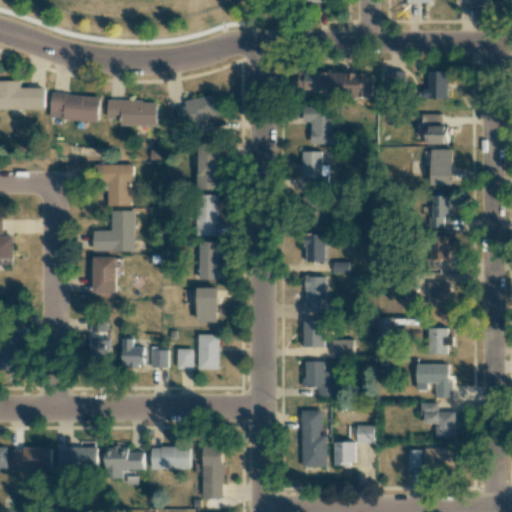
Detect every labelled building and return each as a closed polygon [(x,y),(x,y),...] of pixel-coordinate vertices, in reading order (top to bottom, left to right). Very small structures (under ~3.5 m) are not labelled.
[(299,93),(372,95),(373,74),(300,71),(299,93)] [(406,92),(405,71),(387,72),(388,93),(406,92)] [(447,97),(447,83),(451,83),(450,71),(426,72),(426,98),(447,97)] [(45,88),(21,87),(21,81),(0,80),(0,109),(44,110),(45,88)] [(99,122),(100,96),(51,94),(49,119),(99,122)] [(219,117),(214,94),(184,101),(185,106),(175,108),(180,127),(219,117)] [(157,101),(108,100),(107,118),(121,119),(121,125),(157,125),(157,101)] [(310,144),(339,145),(339,130),(332,129),(332,107),(303,106),(302,122),(311,122),(310,144)] [(443,114),(422,114),(422,129),(426,129),(426,145),(448,144),(448,125),(443,125),(443,114)] [(220,189),(218,143),(197,144),(198,190),(220,189)] [(452,186),(452,149),(431,149),(430,185),(452,186)] [(302,151),(301,177),(306,178),(306,185),(328,186),(329,165),(321,165),(321,151),(302,151)] [(131,164),(104,165),(105,206),(132,205),(131,164)] [(447,195),(430,195),(431,206),(425,207),(426,227),(448,227),(447,195)] [(321,220),(321,196),(304,196),(303,219),(321,220)] [(134,210),(111,211),(112,230),(93,230),(93,252),(134,251),(134,210)] [(2,218),(0,217),(0,257),(14,258),(14,236),(2,236),(2,218)] [(447,232),(427,232),(426,270),(439,270),(439,259),(447,259),(448,251),(451,251),(451,242),(447,242),(447,232)] [(325,262),(324,234),(305,234),(305,262),(325,262)] [(218,241),(198,241),(199,280),(219,279),(218,241)] [(117,292),(116,257),(93,257),(93,293),(117,292)] [(326,276),(305,276),(305,312),(326,312),(326,276)] [(450,283),(427,282),(427,305),(449,306),(450,283)] [(198,322),(218,322),(218,287),(197,288),(198,322)] [(393,317),(377,317),(377,335),(393,335),(393,317)] [(90,332),(106,332),(107,321),(90,320),(90,332)] [(303,347),(324,347),(324,321),(304,321),(303,347)] [(447,328),(427,328),(427,354),(447,354),(447,346),(452,346),(452,336),(447,336),(447,328)] [(0,369),(22,369),(21,333),(0,333),(0,369)] [(219,334),(198,335),(199,370),(220,369),(219,334)] [(89,366),(108,366),(109,338),(90,338),(89,366)] [(144,365),(143,346),(133,347),(133,338),(122,338),(122,365),(144,365)] [(332,357),(353,357),(354,340),(332,339),(332,357)] [(151,367),(168,368),(168,350),(152,349),(151,367)] [(193,369),(194,349),(177,349),(177,369),(193,369)] [(335,397),(334,371),(324,372),(324,361),(304,361),(304,387),(318,386),(318,397),(335,397)] [(448,364),(416,364),(415,390),(427,390),(427,383),(435,383),(435,397),(452,397),(452,381),(448,381),(448,364)] [(438,403),(420,402),(420,416),(424,416),(424,423),(435,423),(435,437),(455,437),(455,412),(438,412),(438,403)] [(321,410),(301,410),(303,467),(327,466),(326,435),(322,435),(321,410)] [(357,443),(374,442),(374,425),(356,425),(357,443)] [(355,464),(354,442),(334,442),(334,464),(355,464)] [(151,468),(189,469),(190,447),(151,446),(151,468)] [(105,447),(105,478),(122,478),(122,469),(144,469),(143,452),(127,452),(127,447),(105,447)] [(424,447),(424,472),(455,472),(455,448),(424,447)] [(51,471),(52,448),(13,448),(13,470),(51,471)] [(97,448),(58,448),(58,467),(97,467),(97,448)] [(202,498),(222,499),(224,448),(203,448),(202,498)] [(422,468),(421,450),(408,450),(409,469),(422,468)]
